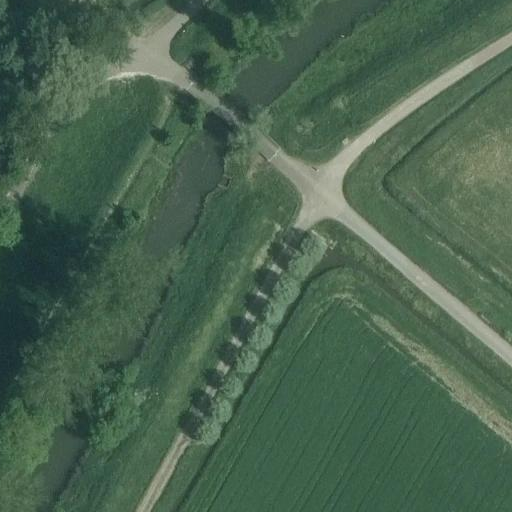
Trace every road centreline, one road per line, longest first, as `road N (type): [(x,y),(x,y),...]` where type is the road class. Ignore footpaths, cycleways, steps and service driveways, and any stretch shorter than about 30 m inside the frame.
road 1 (track): [(138,511),(317,193)]
road 2 (unclassified): [(317,193),(511,358)]
road 3 (unclassified): [(317,193),(385,124),(511,39)]
